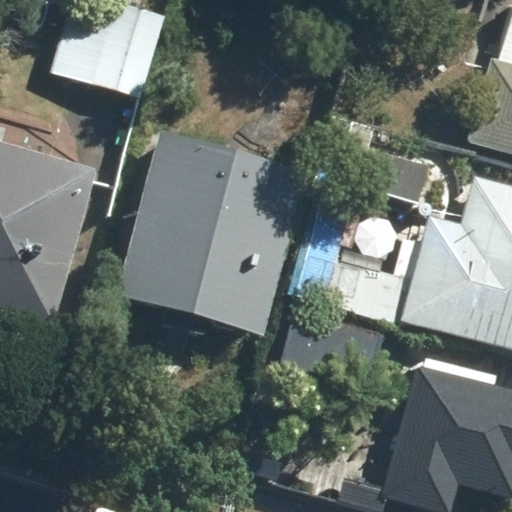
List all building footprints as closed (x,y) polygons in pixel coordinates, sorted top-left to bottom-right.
[(74,0),(54,74),(137,97),(164,0),(74,0)] [(473,146),(511,157),(511,62),(510,70),(494,67),(473,146)] [(161,141),(117,300),(171,316),(166,330),(204,341),(209,325),(265,341),(309,182),(161,141)] [(0,148),(0,312),(51,327),(94,175),(0,148)] [(402,324),(511,354),(511,191),(478,182),(463,234),(432,224),(415,284),(335,262),(324,302),(402,324)] [(340,314),(329,355),(378,370),(390,328),(340,314)] [(390,491),(387,501),(423,511),(449,511),(457,487),(511,501),(511,402),(420,376),(390,491)] [(383,511),(387,501),(390,491),(346,479),(339,502),(373,511),(383,511)]
